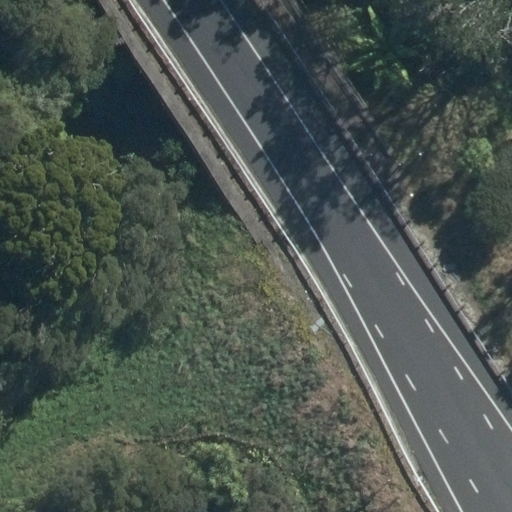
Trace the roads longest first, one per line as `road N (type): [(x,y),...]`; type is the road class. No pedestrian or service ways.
road 1 (motorway): [(184,0),(319,201),(507,511)]
road 2 (track): [(0,476),(110,405),(232,400),(321,434),(382,511)]
